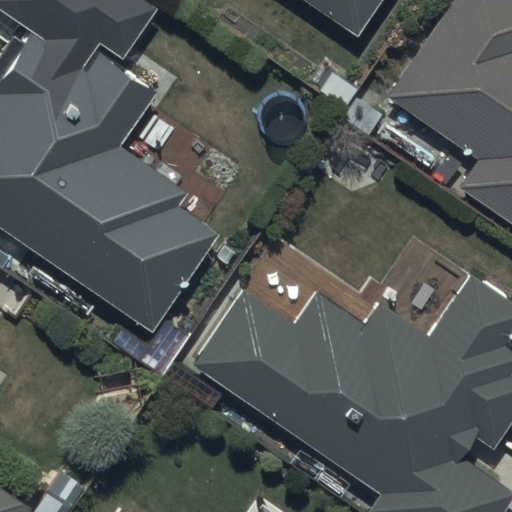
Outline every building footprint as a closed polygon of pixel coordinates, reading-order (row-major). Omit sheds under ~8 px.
[(303,0),(346,32),(370,0),(303,0)] [(511,0),(442,0),(385,88),(477,152),(457,181),(511,219),(511,0)] [(0,220),(152,321),(217,224),(179,198),(188,183),(127,142),(168,81),(109,41),(94,64),(36,26),(0,80),(0,220)] [(193,359),(375,489),(366,501),(381,511),(494,511),(511,488),(511,480),(467,449),(482,428),(490,433),(511,402),(511,367),(505,362),(511,352),(511,350),(494,338),(511,312),(511,296),(471,267),(427,328),(385,298),(367,324),(317,288),(296,317),(248,282),(193,359)] [(0,511),(15,511),(28,494),(0,474),(0,511)] [(134,511),(121,502),(113,511),(134,511)]
